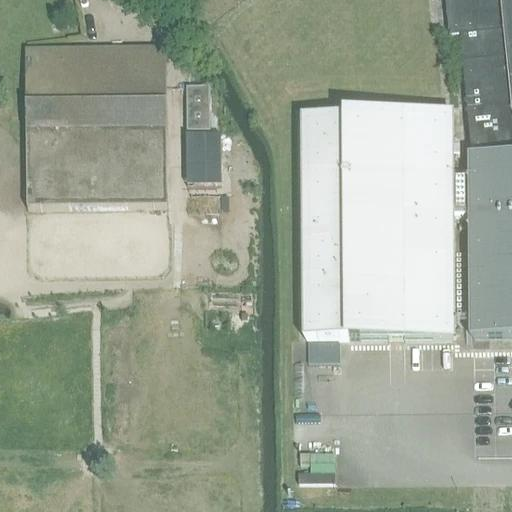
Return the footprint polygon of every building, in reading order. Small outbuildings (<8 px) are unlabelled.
[(446,0),(450,40),(460,39),(468,115),(511,111),(500,0),(446,0)] [(511,0),(500,0),(511,111),(511,113),(511,0)] [(27,53),(27,86),(28,136),(28,213),(168,211),(166,51),(61,52),(27,53)] [(211,134),(210,90),(187,90),(187,134),(211,134)] [(344,120),(302,120),(303,344),(346,343),(346,346),(456,345),(456,220),(473,220),(474,326),(474,341),(511,341),(511,113),(511,111),(468,115),(470,181),(455,181),(455,116),(344,117),(344,120)]
